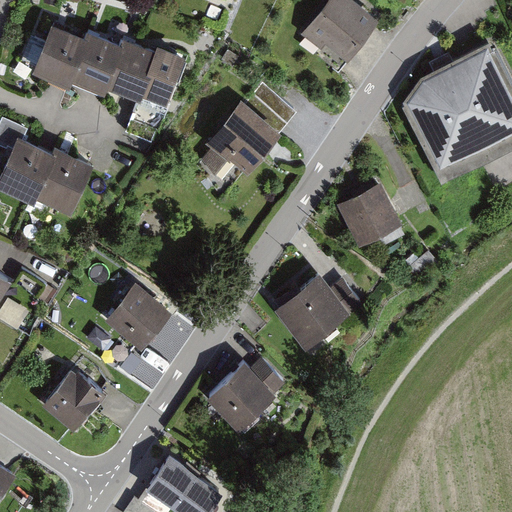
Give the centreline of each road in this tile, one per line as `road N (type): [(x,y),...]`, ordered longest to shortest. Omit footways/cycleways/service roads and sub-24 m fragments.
road 1 (residential): [(100,489),(443,0)]
road 2 (residential): [(0,422),(100,489)]
